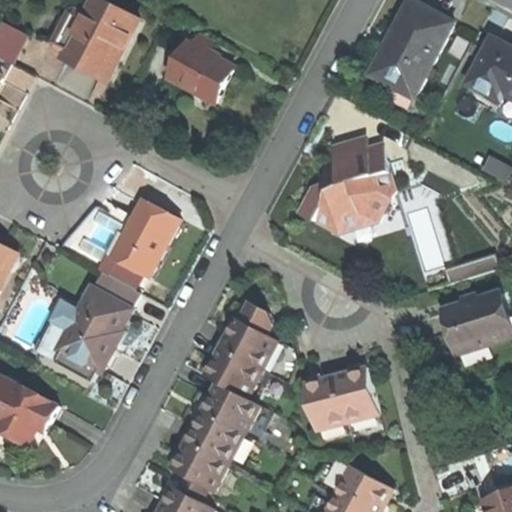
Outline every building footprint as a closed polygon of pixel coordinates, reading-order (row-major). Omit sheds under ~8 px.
[(121,64),(144,21),(103,0),(98,0),(90,17),(70,54),(68,58),(87,68),(104,78),(114,60),(121,64)] [(434,11),(414,0),(393,39),(396,40),(377,74),(398,85),(397,88),(417,99),(457,23),(434,11)] [(70,54),(90,17),(79,11),(75,12),(58,43),(59,47),(70,54)] [(31,35),(7,22),(0,34),(0,55),(15,64),(31,35)] [(511,47),(495,39),(471,85),(503,102),(507,96),(511,98),(511,47)] [(238,67),(193,43),(173,80),(219,104),(227,88),(238,67)] [(399,191),(385,144),(372,149),(368,138),(337,147),(342,162),(329,166),(334,182),(327,195),(316,190),(311,200),(304,213),(342,234),(350,220),(367,215),(382,223),(399,191)] [(148,200),(115,259),(122,262),(146,275),(152,279),(185,220),(161,207),(148,200)] [(73,239),(100,260),(129,225),(102,203),(73,239)] [(0,243),(0,295),(22,256),(2,245),(0,243)] [(448,270),(452,284),(503,268),(499,255),(448,270)] [(169,259),(158,278),(171,285),(181,266),(169,259)] [(146,275),(122,262),(114,277),(138,290),(146,275)] [(107,273),(98,289),(136,310),(145,294),(138,290),(114,277),(107,273)] [(127,333),(125,332),(137,310),(136,310),(98,289),(96,288),(83,313),(63,349),(103,370),(106,372),(124,340),(127,333)] [(511,317),(505,294),(448,311),(455,331),(462,354),(511,338),(511,317)] [(63,349),(83,313),(67,304),(41,352),(96,382),(103,370),(63,349)] [(254,304),(245,321),(271,335),(276,326),(273,314),(254,304)] [(225,347),(268,371),(284,343),(271,335),(245,321),(240,319),(234,331),(225,347)] [(252,400),(268,371),(225,347),(218,360),(209,376),(222,383),(252,400)] [(340,376),(352,423),(383,415),(371,368),(357,372),(340,376)] [(0,380),(0,406),(8,411),(21,386),(3,376),(0,380)] [(320,431),(352,423),(340,376),(324,381),(308,385),(320,431)] [(206,412),(249,436),(265,407),(252,400),(222,383),(216,394),(206,412)] [(49,434),(64,408),(22,385),(21,386),(8,411),(0,425),(0,430),(32,448),(38,438),(42,430),(49,434)] [(234,464),(249,436),(206,412),(198,427),(191,440),(234,464)] [(219,493),(234,464),(191,440),(184,453),(175,469),(183,474),(219,493)] [(462,492),(475,488),(471,475),(467,476),(463,464),(454,467),(462,492)] [(356,467),(340,496),(370,511),(386,511),(391,503),(398,490),(356,467)] [(183,474),(180,480),(215,499),(219,493),(183,474)] [(215,499),(180,480),(176,487),(212,506),(215,499)] [(169,499),(162,511),(217,511),(219,509),(212,506),(176,487),(169,499)] [(511,511),(511,492),(487,501),(490,511),(511,511)] [(370,511),(340,496),(331,511),(370,511)]
